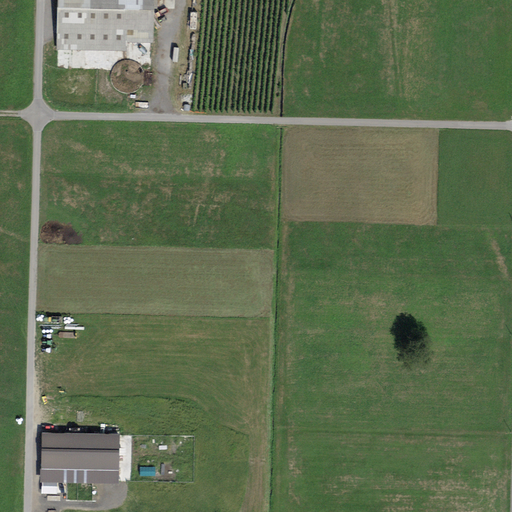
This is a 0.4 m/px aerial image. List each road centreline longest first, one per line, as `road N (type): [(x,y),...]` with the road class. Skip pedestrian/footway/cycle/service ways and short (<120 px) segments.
road 1 (track): [(34,112),(511,127)]
road 2 (track): [(25,511),(34,112)]
